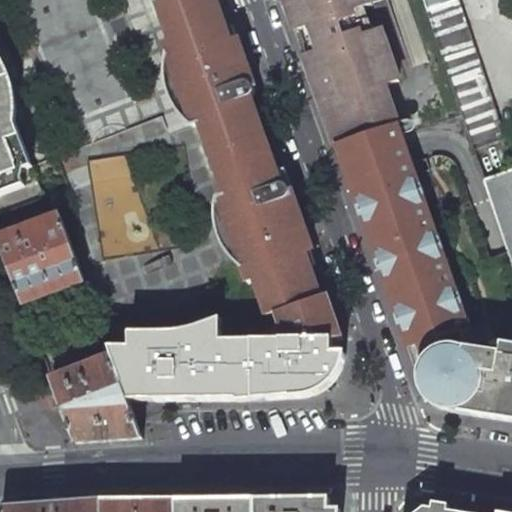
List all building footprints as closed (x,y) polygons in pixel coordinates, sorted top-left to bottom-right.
[(227,28),(217,0),(160,0),(162,2),(157,4),(171,41),(164,44),(168,57),(167,69),(172,67),(178,85),(183,99),(189,117),(184,119),(193,127),(200,125),(225,197),(218,199),(216,211),(221,209),(228,227),(233,241),(239,257),(233,259),(243,269),(248,284),(255,282),(268,317),(278,314),(322,298),(307,255),(312,253),(297,208),(291,210),(287,200),(289,198),(291,195),(290,191),(254,88),(251,84),(247,83),(243,72),(248,70),(232,26),(227,28)] [(332,104),(346,143),(399,125),(385,86),(399,81),(381,29),(374,32),(361,37),(352,12),(365,7),(372,5),(370,0),(284,0),(295,32),(315,25),(324,49),(304,56),(322,108),(332,104)] [(502,140),(504,139),(457,0),(424,0),(474,150),(502,140)] [(365,7),(352,12),(361,37),(374,32),(365,7)] [(178,85),(172,67),(167,69),(167,78),(168,89),(178,85)] [(0,215),(45,198),(0,80),(0,215)] [(189,117),(183,99),(173,103),(178,112),(184,119),(189,117)] [(322,108),(336,146),(346,143),(332,104),(322,108)] [(400,125),(399,125),(346,143),(336,146),(408,350),(438,340),(462,331),(463,331),(456,311),(464,308),(449,264),(440,267),(427,228),(435,225),(420,183),(412,186),(405,166),(413,163),(400,125)] [(507,156),(502,140),(474,150),(480,165),(507,156)] [(420,183),(413,163),(405,166),(412,186),(420,183)] [(511,170),(484,180),(511,262),(511,170)] [(217,221),(218,230),(228,227),(221,209),(216,211),(217,221)] [(62,216),(0,239),(0,247),(23,306),(86,282),(62,216)] [(435,225),(427,228),(440,267),(449,264),(435,225)] [(228,253),(233,259),(239,257),(233,241),(223,244),(228,253)] [(338,341),(343,341),(327,296),(322,298),(278,314),(281,326),(281,328),(282,340),(269,341),(222,341),(222,333),(204,333),(204,326),(191,330),(175,333),(130,333),(131,347),(110,348),(113,358),(130,402),(269,401),(304,398),(316,395),(325,391),(332,385),(340,375),(344,363),(346,355),(338,355),(338,341)] [(464,308),(456,311),(463,331),(471,328),(464,308)] [(222,319),(204,326),(204,333),(222,333),(222,319)] [(269,341),(282,340),(281,328),(280,328),(277,329),(273,332),(270,336),(269,341)] [(408,350),(421,388),(420,383),(420,377),(420,374),(421,370),(424,363),(427,360),(429,357),(433,354),(436,352),(442,349),(438,340),(408,350)] [(451,412),(492,419),(511,421),(511,345),(492,343),(490,352),(455,347),(449,347),(442,349),(436,352),(433,354),(429,357),(427,360),(424,363),(421,370),(420,374),(420,377),(420,383),(421,388),(451,412)] [(331,511),(321,500),(258,501),(257,511),(331,511)] [(257,511),(258,501),(177,502),(177,511),(257,511)] [(102,503),(101,503),(101,511),(177,511),(177,502),(102,503)] [(101,511),(101,503),(5,510),(4,511),(101,511)]
